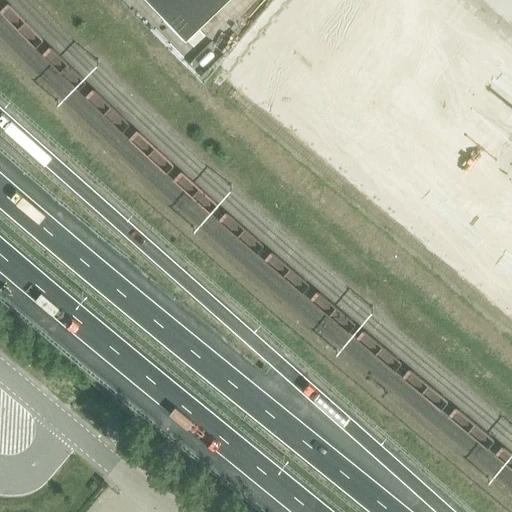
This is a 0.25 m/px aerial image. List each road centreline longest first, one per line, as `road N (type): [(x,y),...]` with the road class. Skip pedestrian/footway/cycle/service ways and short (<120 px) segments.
road 1 (motorway): [(445,511),(0,117)]
road 2 (motorway): [(386,511),(0,192)]
road 3 (motorway): [(0,256),(308,511)]
road 4 (unclassified): [(167,511),(0,370)]
